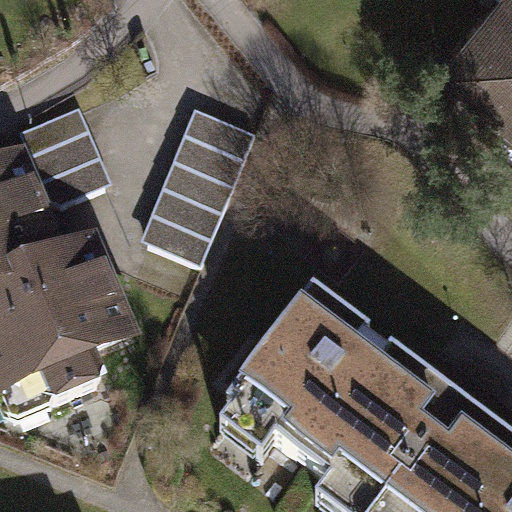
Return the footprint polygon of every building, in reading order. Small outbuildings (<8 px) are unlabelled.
[(511,0),(499,0),(502,2),(437,85),(511,144),(511,0)] [(257,149),(198,124),(144,257),(203,281),(257,149)] [(81,125),(22,146),(50,224),(110,203),(81,125)] [(0,184),(0,429),(45,411),(58,441),(112,419),(100,388),(143,371),(99,262),(68,274),(27,174),(0,184)] [(321,506),(328,511),(391,511),(479,391),(418,356),(406,372),(316,307),(223,436),(273,471),(286,453),(334,488),(321,506)] [(511,511),(511,423),(479,391),(391,511),(511,511)]
